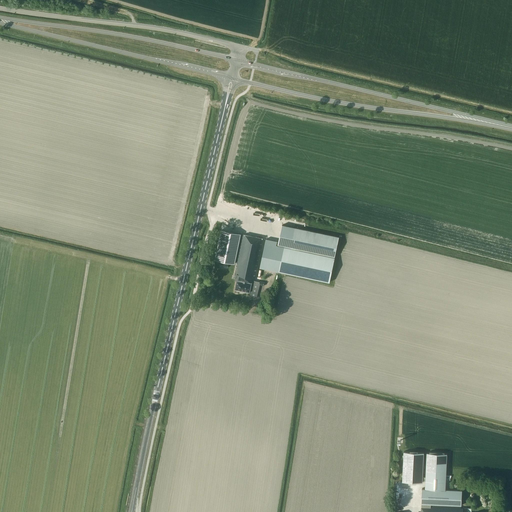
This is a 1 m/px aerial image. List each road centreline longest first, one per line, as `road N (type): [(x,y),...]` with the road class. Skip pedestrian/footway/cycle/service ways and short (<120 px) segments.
road 1 (primary): [(134,496),(231,80)]
road 2 (primary): [(231,80),(505,126)]
road 3 (primary): [(505,126),(235,61)]
road 4 (unclassified): [(237,45),(0,8)]
road 5 (primary): [(235,61),(0,20)]
road 6 (primary): [(0,22),(231,80)]
